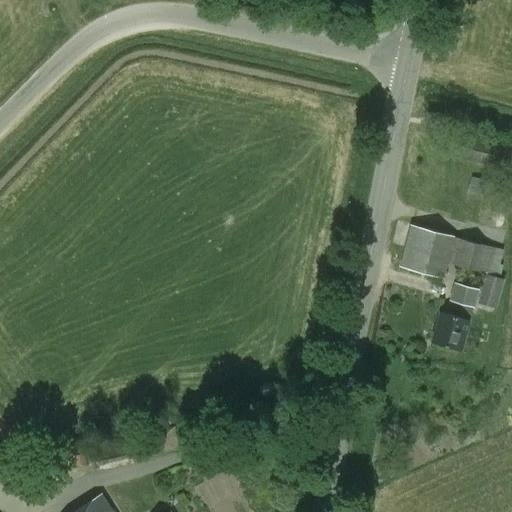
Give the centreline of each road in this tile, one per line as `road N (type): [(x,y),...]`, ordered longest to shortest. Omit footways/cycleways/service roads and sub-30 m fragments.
road 1 (tertiary): [(332,511),(339,394),(408,51)]
road 2 (unclassified): [(0,122),(72,47),(121,15),(173,5),(408,51)]
